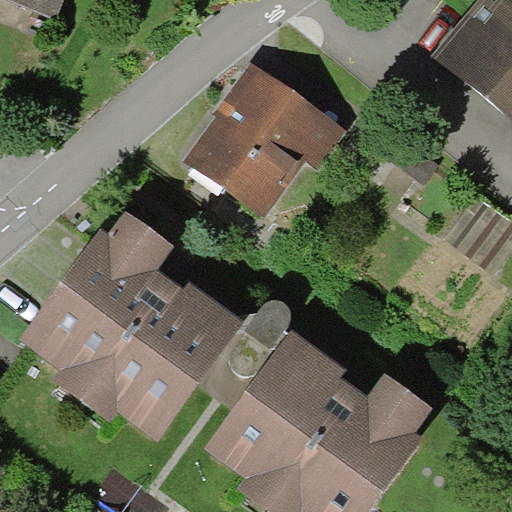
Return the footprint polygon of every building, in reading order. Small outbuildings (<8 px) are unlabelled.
[(68,0),(0,0),(59,24),(68,0)] [(511,0),(497,0),(493,6),(486,0),(483,0),(437,56),(511,117),(511,0)] [(339,136),(248,69),(216,112),(221,116),(186,163),(263,219),(306,161),(315,168),(339,136)] [(106,234),(25,349),(61,374),(50,390),(113,434),(121,423),(157,448),(241,328),(190,292),(184,300),(155,280),(173,255),(125,221),(112,239),(106,234)] [(292,338),(207,454),(250,485),(241,497),(261,511),(371,511),(420,446),(412,441),(429,417),(386,386),(372,406),(341,384),(346,377),(292,338)]
